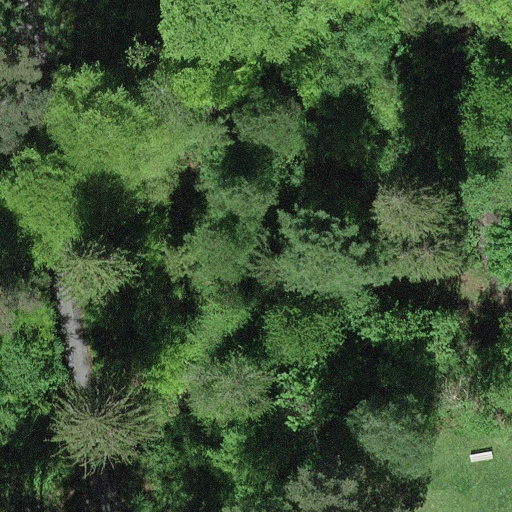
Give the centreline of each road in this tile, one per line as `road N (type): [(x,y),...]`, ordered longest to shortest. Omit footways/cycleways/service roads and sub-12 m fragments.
road 1 (track): [(31,0),(61,269),(100,481),(113,511)]
road 2 (track): [(492,0),(483,43),(511,217)]
